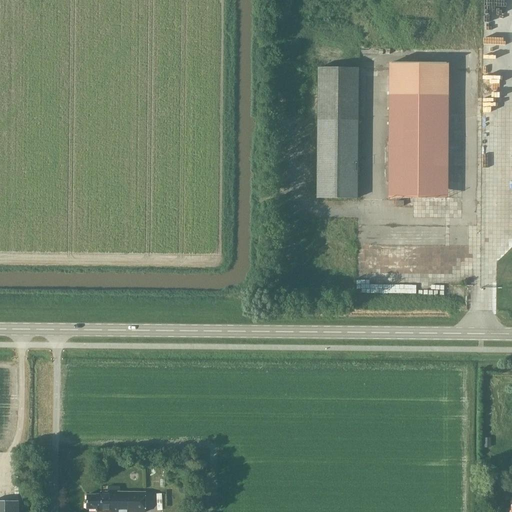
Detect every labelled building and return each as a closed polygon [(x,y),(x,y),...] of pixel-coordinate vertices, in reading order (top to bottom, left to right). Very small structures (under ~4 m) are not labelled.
[(460,50),(460,60),(471,59),(471,50),(460,50)] [(446,94),(446,63),(391,63),(391,94),(446,94)] [(358,120),(358,68),(317,68),(316,198),(357,199),(358,120)] [(477,119),(489,119),(489,121),(499,121),(499,113),(477,112),(477,119)] [(404,203),(456,203),(457,119),(405,119),(404,141),(394,141),(394,144),(385,144),(385,178),(405,178),(404,203)] [(486,170),(490,174),(497,169),(493,164),(486,170)] [(443,241),(452,241),(451,230),(443,230),(443,241)] [(504,277),(504,268),(495,269),(495,277),(504,277)] [(102,511),(144,511),(145,492),(100,492),(100,495),(86,495),(86,504),(85,504),(85,509),(96,509),(96,511),(102,511)] [(0,500),(0,511),(17,511),(18,501),(0,500)]
